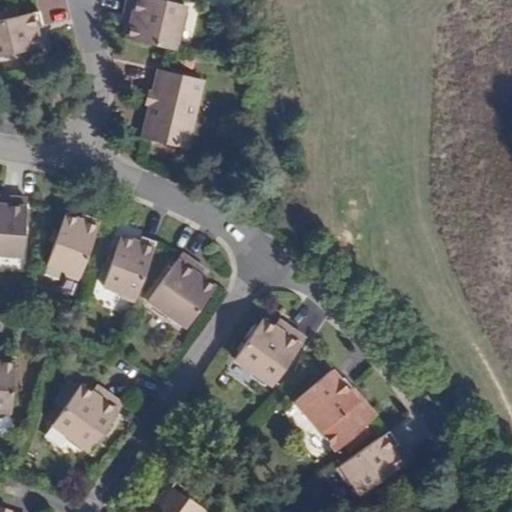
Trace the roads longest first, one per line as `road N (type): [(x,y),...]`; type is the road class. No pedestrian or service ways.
road 1 (residential): [(87,511),(265,260)]
road 2 (residential): [(265,260),(324,304),(454,441)]
road 3 (residential): [(84,155),(209,219),(265,260)]
road 4 (residential): [(81,0),(94,53),(84,155)]
